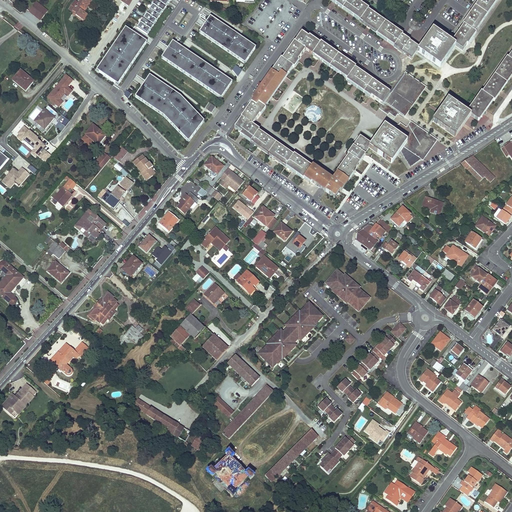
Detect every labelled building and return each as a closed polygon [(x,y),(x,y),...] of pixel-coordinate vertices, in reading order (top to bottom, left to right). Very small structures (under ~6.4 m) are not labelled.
[(82,12),(90,1),(89,0),(81,0),(78,4),(75,2),(69,10),(73,13),(74,12),(77,14),(76,15),(84,21),(87,16),(84,13),(82,12)] [(166,7),(156,0),(153,5),(163,12),(166,7)] [(368,9),(355,0),(329,0),(376,33),(376,34),(404,54),(411,59),(416,51),(419,48),(412,43),(401,35),(402,34),(367,10),(368,9)] [(463,25),(451,42),(455,45),(462,50),(466,44),(467,45),(475,34),(474,32),(496,0),(478,0),(462,24),(463,25)] [(84,13),(92,2),(90,1),(82,12),(84,13)] [(47,12),(36,5),(30,13),(40,21),(47,12)] [(163,12),(153,5),(150,9),(160,16),(163,12)] [(150,9),(147,14),(157,20),(160,16),(150,9)] [(153,25),(157,20),(147,14),(143,19),(153,25)] [(256,48),(210,17),(199,33),(245,64),(256,48)] [(153,25),(143,19),(140,23),(150,30),(153,25)] [(150,30),(140,23),(137,28),(147,34),(150,30)] [(125,28),(96,71),(118,85),(147,43),(125,28)] [(419,48),(416,51),(439,67),(455,45),(451,42),(432,29),(419,48)] [(371,96),(381,104),(389,93),(354,68),(355,67),(320,42),(319,44),(308,36),(308,37),(301,32),(294,42),(293,42),(281,59),(280,58),(251,99),(253,100),(240,117),(241,118),(234,128),(241,132),(239,134),(302,179),(303,178),(310,183),(311,182),(324,191),(325,191),(334,198),(339,191),(340,192),(353,174),(352,173),(365,154),(364,153),(368,147),(370,144),(359,136),(346,154),(348,155),(335,172),(336,173),(332,180),(312,165),(311,166),(293,154),(293,155),(258,131),(259,130),(252,125),(259,115),(260,115),(265,108),(264,107),(292,67),(293,68),(299,61),(298,60),(304,50),(346,79),(345,80),(370,98),(371,96)] [(173,42),(161,58),(221,99),(232,83),(220,74),(185,50),(173,42)] [(480,92),(466,112),(470,115),(478,121),(492,100),(494,101),(511,74),(511,51),(507,58),(506,57),(481,93),(480,92)] [(426,87),(404,71),(397,82),(403,80),(418,91),(410,103),(403,108),(398,115),(381,104),(374,114),(389,125),(387,128),(388,128),(402,125),(410,131),(412,132),(419,136),(418,137),(432,146),(436,140),(404,118),(426,87)] [(32,82),(20,72),(13,80),(25,90),(32,82)] [(72,81),(65,76),(48,98),(59,107),(62,103),(59,100),(65,93),(68,96),(71,91),(67,88),(72,81)] [(163,117),(188,143),(204,122),(199,116),(180,97),(149,76),(135,97),(163,117)] [(403,80),(397,82),(389,93),(381,104),(398,115),(403,108),(410,103),(418,91),(403,80)] [(451,102),(448,100),(433,122),(444,129),(455,137),(470,115),(466,112),(451,102)] [(211,113),(215,107),(211,104),(207,110),(211,113)] [(57,114),(48,106),(35,122),(44,130),(54,119),(53,118),(57,114)] [(370,144),(368,147),(391,163),(400,151),(403,147),(407,141),(388,128),(387,128),(383,125),(370,144)] [(402,125),(388,128),(407,141),(403,147),(422,161),(432,146),(418,137),(419,136),(412,132),(410,131),(402,125)] [(93,126),(82,139),(89,145),(93,140),(97,144),(104,136),(93,126)] [(504,149),(501,151),(507,160),(510,158),(511,160),(511,144),(511,145),(509,147),(510,147),(507,149),(507,148),(504,149)] [(48,152),(42,146),(33,156),(39,161),(48,152)] [(422,161),(403,147),(400,151),(401,153),(402,155),(404,159),(411,169),(412,168),(411,168),(414,166),(418,163),(422,161)] [(114,154),(107,148),(103,153),(110,159),(114,154)] [(119,162),(127,152),(122,148),(114,158),(119,162)] [(110,159),(103,153),(96,161),(103,167),(110,159)] [(148,164),(142,156),(133,163),(142,173),(141,174),(146,181),(154,175),(150,169),(153,167),(149,163),(148,164)] [(495,178),(472,156),(461,164),(480,182),(485,178),(490,183),(495,178)] [(223,167),(212,157),(205,166),(212,171),(210,173),(215,177),(223,167)] [(113,168),(119,172),(122,169),(116,164),(113,168)] [(27,169),(34,176),(38,172),(31,166),(27,169)] [(14,169),(3,182),(6,186),(12,180),(18,186),(27,174),(21,170),(18,172),(14,169)] [(229,186),(236,191),(243,182),(228,170),(221,180),(224,182),(221,186),(226,190),(229,186)] [(126,178),(120,185),(127,191),(133,184),(126,178)] [(71,190),(65,185),(53,199),(62,206),(69,198),(66,196),(69,193),(71,190)] [(213,189),(209,186),(205,191),(207,193),(209,194),(213,189)] [(117,187),(110,196),(117,202),(124,193),(117,187)] [(257,195),(249,187),(243,195),(256,205),(260,199),(256,196),(257,195)] [(210,195),(215,199),(219,202),(223,197),(213,189),(209,194),(210,195)] [(110,196),(107,193),(101,199),(113,209),(118,202),(117,202),(110,196)] [(181,204),(177,208),(184,214),(195,202),(196,203),(198,200),(190,193),(187,197),(185,195),(179,202),(181,204)] [(443,204),(425,198),(422,206),(431,209),(431,213),(439,215),(443,204)] [(253,213),(238,202),(233,208),(248,219),(253,213)] [(495,211),(498,205),(493,202),(489,207),(495,211)] [(127,225),(134,219),(121,204),(114,210),(127,225)] [(409,215),(402,208),(397,214),(404,221),(409,215)] [(267,213),(262,209),(255,218),(266,227),(273,218),(267,213)] [(511,214),(504,209),(496,218),(505,224),(508,221),(506,220),(509,216),(510,217),(511,214)] [(88,210),(74,227),(93,242),(99,234),(96,232),(98,230),(99,231),(105,223),(88,210)] [(179,221),(169,212),(159,225),(167,232),(170,228),(172,230),(179,221)] [(404,221),(397,214),(391,220),(398,227),(404,221)] [(495,226),(482,217),(475,227),(489,236),(495,226)] [(277,221),(273,218),(266,227),(270,230),(277,221)] [(388,226),(389,226),(380,219),(373,229),(369,226),(356,234),(356,235),(356,240),(370,251),(377,242),(368,235),(371,232),(371,231),(375,233),(376,234),(376,238),(379,240),(385,232),(384,232),(386,229),(389,232),(391,229),(388,226)] [(292,233),(281,224),(274,233),(285,241),(292,233)] [(215,228),(201,244),(205,248),(210,243),(212,242),(221,250),(229,242),(215,228)] [(258,246),(266,235),(261,231),(253,242),(255,244),(257,245),(258,246)] [(482,240),(471,233),(465,242),(474,249),(477,243),(479,244),(482,240)] [(147,252),(156,242),(149,236),(140,247),(147,252)] [(305,242),(299,237),(294,243),(300,248),(299,250),(302,252),(306,246),(304,244),(305,242)] [(389,238),(382,248),(392,255),(398,247),(391,242),(392,240),(389,238)] [(59,260),(66,252),(63,249),(61,247),(59,246),(54,241),(49,246),(50,247),(48,250),(47,252),(52,257),(54,255),(59,260)] [(179,246),(172,241),(170,244),(177,249),(179,246)] [(221,250),(212,242),(210,243),(219,252),(221,250)] [(446,256),(461,266),(467,256),(453,246),(451,249),(447,246),(443,252),(447,255),(446,256)] [(158,248),(152,255),(158,260),(156,262),(161,265),(172,251),(166,247),(162,251),(158,248)] [(416,259),(405,251),(398,260),(409,268),(416,259)] [(430,257),(428,256),(425,259),(432,264),(434,261),(430,257)] [(142,265),(133,257),(122,270),(131,277),(142,265)] [(277,268),(264,257),(256,267),(267,276),(272,271),(274,273),(277,268)] [(1,270),(7,275),(0,283),(0,295),(5,300),(7,301),(9,303),(11,304),(13,304),(15,304),(16,303),(16,302),(16,300),(15,298),(13,296),(9,293),(23,278),(16,272),(11,267),(7,264),(5,263),(3,262),(2,263),(0,263),(0,268),(1,270)] [(64,269),(55,262),(47,272),(61,283),(68,275),(63,271),(64,269)] [(480,284),(486,276),(478,270),(479,269),(475,266),(471,273),(474,275),(472,277),(480,284)] [(208,275),(201,268),(196,273),(202,280),(208,275)] [(423,276),(415,269),(407,280),(411,283),(413,281),(416,284),(423,276)] [(241,276),(236,282),(247,292),(251,287),(253,285),(255,286),(259,282),(247,270),(241,276)] [(454,276),(445,270),(441,275),(450,281),(454,276)] [(358,290),(354,286),(355,285),(347,278),(346,280),(344,278),(337,272),(326,285),(333,291),(335,293),(335,294),(337,296),(338,295),(342,299),(344,302),(345,301),(347,303),(356,310),(358,308),(361,310),(368,302),(365,300),(367,297),(358,290)] [(480,284),(477,289),(486,295),(496,282),(487,275),(486,276),(480,284)] [(423,292),(431,282),(423,276),(416,284),(421,287),(419,289),(423,292)] [(466,284),(460,280),(456,285),(462,289),(466,284)] [(213,304),(224,293),(214,284),(204,296),(213,304)] [(153,288),(149,285),(143,292),(147,295),(153,288)] [(442,289),(438,287),(430,297),(441,306),(446,299),(439,294),(442,289)] [(101,300),(97,304),(112,316),(115,312),(111,309),(116,302),(107,295),(102,301),(101,300)] [(461,303),(453,297),(445,308),(452,314),(461,303)] [(193,301),(185,310),(190,316),(199,306),(193,301)] [(482,308),(473,301),(465,311),(474,318),(482,308)] [(320,313),(310,303),(308,305),(306,304),(299,311),(300,312),(298,314),(296,312),(288,322),(289,323),(287,325),(288,326),(283,331),(282,331),(280,333),(278,331),(269,341),(271,342),(269,344),(268,343),(261,351),(263,353),(261,355),(271,364),(273,363),(275,364),(282,357),(281,356),(283,354),(284,355),(287,352),(286,352),(290,348),(293,345),(292,344),(294,342),(296,340),(295,339),(298,336),(299,337),(301,335),(302,336),(305,333),(304,332),(308,329),(311,326),(310,326),(312,324),(313,325),(320,317),(318,315),(320,313)] [(109,320),(112,316),(97,304),(94,309),(95,310),(90,316),(99,323),(105,317),(109,320)] [(204,328),(190,316),(180,326),(194,339),(204,328)] [(509,328),(500,321),(493,330),(502,337),(509,328)] [(136,322),(129,329),(136,336),(141,330),(137,327),(139,325),(136,322)] [(398,338),(407,330),(401,324),(392,332),(398,338)] [(194,339),(180,326),(170,337),(173,339),(184,350),(194,339)] [(136,336),(129,329),(124,335),(133,343),(138,338),(136,336)] [(441,351),(449,340),(440,333),(431,344),(441,351)] [(228,349),(212,334),(201,346),(217,360),(228,349)] [(349,334),(344,340),(350,346),(355,340),(349,334)] [(394,345),(396,342),(391,337),(388,339),(387,338),(382,343),(390,352),(395,346),(394,345)] [(184,350),(173,339),(171,341),(172,343),(174,345),(180,351),(183,353),(185,351),(184,350)] [(385,357),(390,352),(382,343),(373,352),(374,353),(380,358),(383,362),(387,359),(385,357)] [(510,356),(511,353),(511,346),(507,343),(503,349),(502,349),(501,351),(505,355),(506,354),(510,356)] [(89,350),(81,344),(74,351),(66,344),(50,362),(60,371),(61,370),(66,375),(69,376),(71,374),(72,372),(71,369),(66,365),(73,357),(75,360),(78,356),(81,359),(89,350)] [(463,350),(456,344),(451,351),(459,356),(463,350)] [(371,354),(366,359),(374,367),(379,362),(377,361),(380,358),(374,353),(372,355),(371,354)] [(236,355),(228,362),(252,386),(260,378),(236,355)] [(363,364),(360,366),(366,372),(369,370),(370,371),(374,367),(366,359),(362,363),(363,364)] [(162,370),(159,373),(162,375),(171,364),(169,362),(166,365),(165,365),(162,368),(162,370)] [(439,364),(437,362),(433,367),(438,372),(443,366),(439,364)] [(367,374),(366,372),(360,366),(359,365),(354,371),(355,372),(352,375),(358,380),(361,378),(362,379),(367,374)] [(466,378),(472,371),(464,365),(458,371),(455,375),(464,381),(466,378)] [(436,377),(427,370),(419,380),(422,382),(424,381),(427,384),(425,385),(433,392),(440,382),(435,379),(436,377)] [(56,374),(53,372),(48,378),(50,381),(56,374)] [(488,383),(478,375),(471,385),(481,392),(488,383)] [(48,378),(44,383),(48,386),(52,382),(50,381),(48,378)] [(501,379),(493,389),(503,397),(510,387),(504,383),(505,382),(501,379)] [(352,389),(349,386),(350,385),(345,380),(337,388),(342,393),(343,392),(346,395),(352,389)] [(462,384),(460,382),(457,386),(461,390),(462,391),(465,386),(462,384)] [(274,391),(267,384),(222,433),(229,439),(237,431),(274,391)] [(34,397),(37,394),(28,385),(17,398),(14,396),(10,400),(13,402),(14,401),(16,401),(26,390),(34,397)] [(353,404),(361,396),(356,390),(354,392),(352,389),(346,395),(349,397),(348,399),(353,404)] [(26,407),(34,397),(26,390),(16,401),(14,401),(13,402),(10,400),(3,408),(12,416),(15,413),(17,415),(24,407),(26,407)] [(444,402),(455,411),(461,403),(456,399),(457,398),(447,390),(438,401),(443,404),(444,402)] [(393,398),(386,392),(378,404),(386,409),(387,408),(395,413),(402,405),(398,402),(398,404),(392,399),(393,398)] [(217,396),(212,402),(224,414),(230,414),(233,411),(217,396)] [(367,396),(362,403),(366,406),(372,399),(367,396)] [(24,407),(17,415),(19,417),(35,398),(34,397),(26,407),(24,407)] [(149,407),(137,399),(133,406),(145,414),(158,423),(168,429),(167,431),(173,435),(173,436),(185,443),(191,433),(178,425),(171,421),(164,417),(149,407)] [(333,408),(330,405),(331,404),(326,399),(318,407),(323,412),(324,411),(327,414),(333,408)] [(468,415),(466,418),(474,424),(475,423),(482,428),(489,419),(479,412),(480,410),(475,406),(472,410),(468,415)] [(497,410),(494,415),(496,417),(502,410),(499,407),(497,410)] [(334,423),(342,415),(337,410),(336,411),(333,408),(327,414),(330,416),(329,418),(334,423)] [(379,426),(372,420),(365,431),(371,435),(369,438),(377,443),(379,440),(383,442),(389,433),(385,431),(384,432),(378,427),(379,426)] [(422,427),(415,422),(407,433),(414,437),(413,439),(420,443),(428,432),(422,428),(422,427)] [(501,432),(497,429),(490,439),(493,442),(494,441),(505,450),(504,452),(507,454),(511,447),(511,439),(511,440),(503,434),(502,435),(500,433),(501,432)] [(309,445),(318,436),(311,430),(301,439),(288,452),(275,465),(267,473),(270,476),(267,478),(271,483),(277,476),(289,465),(309,445)] [(442,435),(428,454),(432,457),(437,450),(436,449),(437,448),(447,455),(447,454),(450,456),(456,448),(444,439),(446,438),(442,435)] [(352,445),(355,442),(349,436),(346,439),(345,438),(340,444),(348,452),(353,446),(352,445)] [(196,438),(190,447),(197,452),(203,443),(196,438)] [(348,452),(340,444),(335,449),(336,450),(333,453),(339,459),(342,456),(343,457),(348,452)] [(215,469),(213,466),(206,472),(209,475),(211,476),(213,478),(220,485),(224,489),(226,491),(229,495),(232,498),(235,493),(234,491),(248,478),(250,480),(254,476),(248,471),(245,473),(231,459),(234,456),(229,450),(225,455),(227,457),(215,469)] [(336,461),(339,459),(333,453),(331,456),(328,453),(323,459),(324,460),(322,463),(319,466),(326,473),(329,469),(330,471),(338,463),(336,461)] [(431,471),(433,467),(419,457),(416,461),(419,463),(412,473),(413,474),(410,477),(421,485),(424,480),(423,479),(429,470),(431,471)] [(462,486),(459,490),(467,496),(473,488),(472,487),(476,482),(477,482),(482,475),(471,468),(468,473),(470,474),(464,482),(463,481),(460,485),(462,486)] [(411,497),(414,492),(397,481),(395,485),(393,484),(387,495),(388,496),(386,499),(396,506),(398,502),(397,501),(400,497),(403,492),(411,497)] [(387,495),(393,484),(392,483),(385,493),(387,495)] [(493,491),(485,502),(493,508),(497,502),(499,503),(507,492),(496,484),(491,490),(493,491)] [(411,497),(403,492),(400,497),(407,502),(411,497)] [(458,511),(462,507),(450,499),(445,506),(447,508),(443,511),(441,511),(458,511)]
